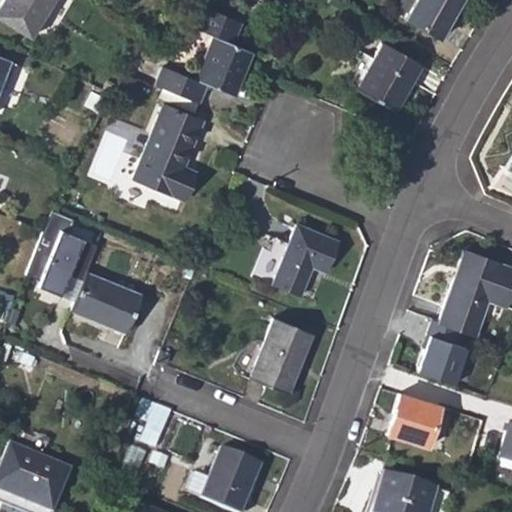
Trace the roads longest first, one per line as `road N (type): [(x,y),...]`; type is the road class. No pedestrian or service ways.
road 1 (residential): [(324,453),(405,223)]
road 2 (residential): [(419,190),(511,25)]
road 3 (residential): [(161,389),(324,453)]
road 4 (residential): [(405,223),(319,188),(301,150)]
